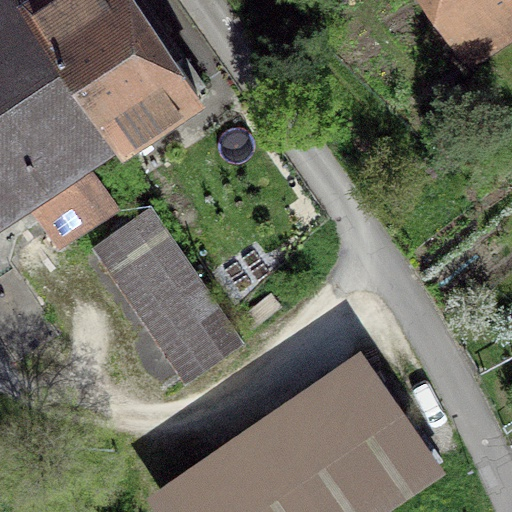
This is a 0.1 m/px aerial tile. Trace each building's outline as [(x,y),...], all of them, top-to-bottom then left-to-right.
[(0,0),(0,195),(100,132),(23,12),(15,0),(0,0)] [(137,0),(41,0),(23,12),(100,132),(112,153),(199,98),(137,0)] [(489,0),(430,0),(449,27),(489,0)] [(146,215),(94,252),(181,374),(234,336),(146,215)] [(353,367),(162,500),(170,511),(356,511),(422,466),(353,367)]
